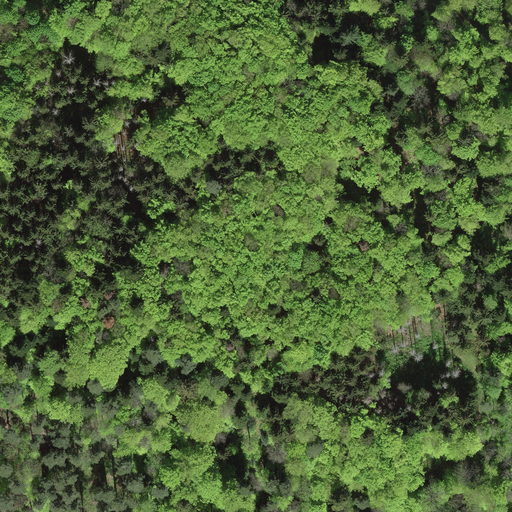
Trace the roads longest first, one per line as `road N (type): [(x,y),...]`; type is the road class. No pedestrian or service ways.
road 1 (track): [(0,114),(87,111),(172,67),(232,77),(300,106),(344,145),(383,235),(446,343),(480,373)]
road 2 (track): [(345,0),(408,103),(416,215),(467,316),(481,380),(471,446),(415,478),(396,511)]
